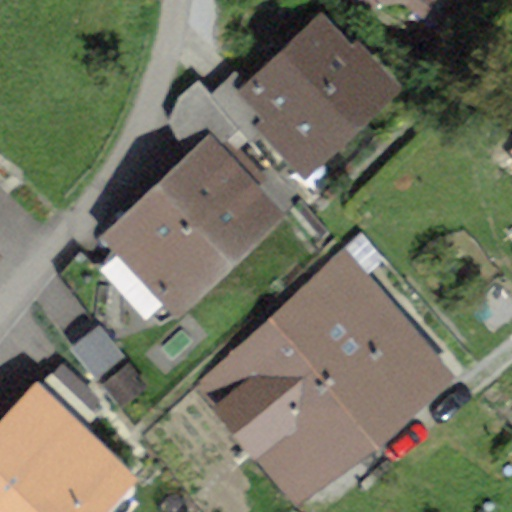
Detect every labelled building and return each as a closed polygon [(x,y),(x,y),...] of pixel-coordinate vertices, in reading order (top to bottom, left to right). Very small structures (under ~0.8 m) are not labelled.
[(380,80),(353,52),(347,57),(322,31),(257,93),(308,147),(380,80)] [(105,261),(154,313),(260,213),(239,190),(255,175),(224,142),(117,242),(105,261)] [(0,263),(11,251),(0,241),(0,263)] [(363,427),(430,371),(337,258),(272,318),(363,427)] [(298,481),(363,427),(272,318),(210,376),(298,481)] [(155,377),(136,354),(107,379),(125,402),(155,377)] [(44,374),(0,418),(0,511),(103,511),(144,471),(44,374)] [(419,511),(401,493),(380,511),(419,511)]
